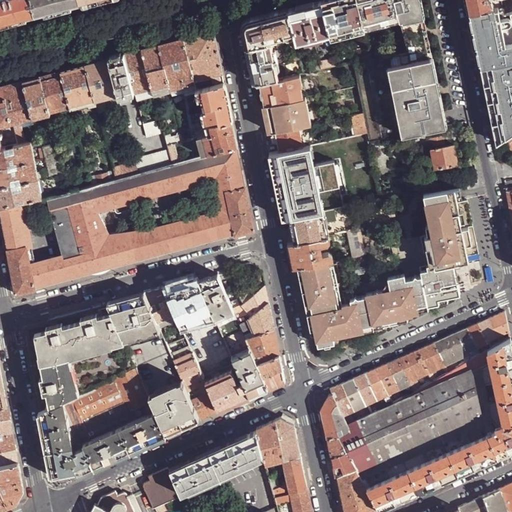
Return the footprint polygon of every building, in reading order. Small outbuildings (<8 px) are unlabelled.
[(0,0),(0,22),(37,13),(33,0),(0,0)] [(72,4),(70,0),(33,0),(37,13),(72,4)] [(295,32),(297,40),(311,37),(317,35),(330,31),(322,0),(320,0),(314,2),(289,8),(295,32)] [(322,0),(330,31),(331,33),(365,24),(358,0),(322,0)] [(358,0),(365,24),(399,15),(394,0),(358,0)] [(394,0),(399,15),(420,9),(417,0),(394,0)] [(467,0),(470,11),(491,6),(489,0),(467,0)] [(511,0),(501,0),(502,3),(497,4),(493,5),(491,6),(470,11),(481,61),(493,58),(508,136),(511,133),(511,0)] [(244,25),(246,36),(255,33),(257,43),(270,39),(295,32),(289,8),(248,19),(245,22),(244,25)] [(428,47),(420,9),(399,15),(399,18),(408,51),(428,47)] [(399,18),(399,15),(365,24),(365,26),(399,18)] [(331,33),(331,35),(365,26),(365,24),(331,33)] [(465,27),(468,40),(475,38),(472,25),(465,27)] [(214,28),(184,36),(195,80),(197,88),(225,81),(214,28)] [(255,33),(246,36),(248,45),(257,43),(255,33)] [(160,42),(171,87),(195,80),(184,36),(160,42)] [(273,49),(270,39),(257,43),(248,45),(256,82),(260,81),(264,80),(279,77),(275,59),(273,49)] [(160,42),(143,46),(155,94),(172,89),(171,87),(160,42)] [(143,46),(126,51),(136,90),(138,98),(155,94),(143,46)] [(408,51),(390,55),(392,64),(429,56),(428,47),(408,51)] [(126,51),(109,55),(118,94),(119,95),(136,90),(126,51)] [(109,55),(87,61),(97,99),(118,94),(109,55)] [(392,64),(390,55),(373,58),(353,62),(358,85),(363,109),(364,113),(366,121),(368,132),(370,141),(406,134),(392,64)] [(429,56),(392,64),(406,134),(444,125),(436,90),(429,56)] [(62,68),(71,103),(83,100),(85,107),(91,106),(91,108),(98,106),(97,99),(87,61),(62,68)] [(42,73),(51,110),(71,104),(71,103),(62,68),(42,73)] [(25,77),(34,115),(45,112),(51,111),(51,110),(42,73),(25,77)] [(264,80),(268,103),(306,96),(300,73),(279,77),(264,80)] [(13,121),(34,115),(25,77),(3,83),(13,121)] [(197,88),(195,80),(171,87),(172,89),(173,94),(197,88)] [(264,80),(260,81),(264,104),(268,103),(264,80)] [(225,81),(197,88),(200,97),(205,96),(206,100),(204,101),(206,105),(208,104),(208,108),(203,109),(206,120),(220,117),(221,122),(233,119),(225,81)] [(0,83),(0,124),(13,121),(3,83),(0,83)] [(100,111),(121,105),(119,95),(118,94),(97,99),(98,106),(100,111)] [(312,123),(306,96),(268,103),(264,104),(270,132),(277,130),(300,125),(305,124),(312,123)] [(83,100),(71,103),(71,104),(73,110),(85,107),(83,100)] [(71,104),(51,110),(51,111),(52,113),(56,112),(57,116),(73,111),(73,110),(71,104)] [(45,112),(47,120),(53,118),(52,113),(51,111),(45,112)] [(366,121),(364,113),(352,115),(356,135),(358,134),(368,132),(366,121)] [(144,124),(148,136),(165,132),(162,119),(144,124)] [(239,146),(233,119),(221,122),(207,125),(210,134),(202,136),(200,136),(203,155),(219,151),(239,146)] [(207,125),(207,123),(199,125),(200,128),(202,136),(210,134),(207,125)] [(277,142),(279,142),(280,150),(304,145),(302,136),(300,125),(277,130),(277,131),(275,132),(273,133),(272,134),(272,136),(272,138),(273,140),(274,141),(276,142),(277,142)] [(202,136),(200,128),(193,130),(195,137),(200,136),(202,136)] [(185,140),(183,132),(172,135),(171,132),(166,134),(168,140),(168,144),(174,143),(185,140)] [(0,166),(35,159),(32,141),(3,147),(0,147),(0,166)] [(67,172),(60,143),(42,147),(45,157),(50,176),(67,172)] [(173,163),(179,162),(174,143),(168,144),(169,146),(170,149),(173,163)] [(433,148),(437,168),(458,164),(454,143),(433,148)] [(340,161),(340,158),(315,164),(312,144),(304,145),(280,150),(281,151),(274,152),(276,163),(273,163),(277,185),(280,184),(282,193),(279,194),(282,208),(287,207),(289,217),(310,213),(318,211),(344,206),(342,194),(338,195),(336,185),(340,185),(339,182),(335,162),(340,161)] [(239,146),(219,151),(222,167),(232,214),(236,234),(236,235),(256,230),(239,146)] [(152,154),(155,168),(173,163),(170,149),(152,154)] [(176,186),(216,169),(222,167),(219,151),(203,155),(179,162),(173,163),(155,168),(138,173),(117,178),(110,180),(98,183),(92,185),(87,186),(72,190),(69,191),(73,211),(76,223),(81,240),(82,248),(84,254),(117,244),(113,236),(109,237),(98,213),(101,212),(98,204),(176,183),(176,186)] [(152,154),(135,159),(135,161),(138,173),(155,168),(152,154)] [(0,185),(39,178),(35,159),(0,166),(0,185)] [(135,161),(114,167),(115,169),(117,178),(138,173),(135,161)] [(340,161),(335,162),(339,182),(345,181),(340,161)] [(226,210),(232,214),(222,167),(216,169),(217,177),(226,210)] [(96,174),(98,183),(110,180),(117,178),(115,169),(96,174)] [(203,183),(217,177),(216,169),(176,186),(176,183),(98,204),(101,212),(140,196),(142,200),(176,189),(201,180),(203,183)] [(0,204),(19,200),(24,200),(24,203),(43,198),(39,178),(0,185),(0,204)] [(459,201),(465,200),(462,185),(456,186),(459,201)] [(480,252),(469,199),(465,200),(459,201),(456,186),(426,192),(432,222),(434,232),(432,233),(435,244),(433,244),(434,250),(436,262),(437,266),(456,262),(470,259),(469,254),(480,252)] [(69,191),(44,198),(63,254),(64,258),(84,254),(82,248),(81,240),(76,223),(73,211),(69,191)] [(0,204),(1,209),(20,204),(19,200),(0,204)] [(32,265),(36,260),(24,203),(20,204),(28,245),(32,265)] [(9,249),(28,245),(20,204),(1,209),(9,249)] [(232,214),(226,210),(202,214),(203,217),(177,221),(151,228),(151,231),(113,236),(117,244),(232,214)] [(328,220),(346,217),(344,210),(319,214),(320,218),(327,217),(328,220)] [(314,237),(323,235),(320,218),(319,214),(318,211),(310,213),(314,237)] [(113,236),(101,212),(98,213),(109,237),(113,236)] [(314,237),(310,213),(289,217),(284,218),(289,242),(314,237)] [(161,254),(236,234),(232,214),(117,244),(84,254),(88,273),(161,254)] [(323,235),(330,234),(349,231),(363,228),(360,214),(346,217),(328,220),(327,217),(320,218),(323,235)] [(363,228),(349,231),(355,257),(368,253),(365,235),(363,228)] [(432,233),(430,233),(423,235),(426,252),(434,250),(433,244),(435,244),(432,233)] [(289,242),(294,268),(299,267),(330,261),(330,264),(333,263),(335,262),(334,254),(330,252),(324,253),(320,251),(320,249),(322,245),(328,244),(331,240),(330,234),(323,235),(314,237),(289,242)] [(18,293),(37,288),(37,287),(32,265),(28,245),(9,249),(18,293)] [(36,260),(32,265),(64,258),(63,254),(36,260)] [(88,273),(84,254),(64,258),(32,265),(37,287),(88,273)] [(346,298),(345,290),(339,262),(335,262),(333,263),(330,264),(330,261),(299,267),(307,306),(342,298),(346,298)] [(251,262),(238,265),(252,280),(263,269),(251,262)] [(437,266),(436,262),(422,264),(423,273),(424,273),(427,272),(431,268),(437,266)] [(456,262),(437,266),(431,268),(427,272),(424,273),(430,304),(440,301),(440,298),(462,293),(456,262)] [(241,296),(243,303),(266,283),(264,270),(263,269),(252,280),(239,291),(241,296)] [(428,301),(429,304),(430,304),(424,273),(423,273),(407,277),(406,271),(389,275),(392,287),(368,292),(368,294),(374,321),(384,319),(385,323),(398,320),(397,316),(408,314),(414,312),(413,309),(418,308),(417,303),(428,301)] [(200,281),(218,321),(236,313),(231,300),(218,273),(210,277),(200,281)] [(200,281),(198,276),(181,281),(165,285),(179,317),(188,337),(190,343),(192,347),(194,351),(205,376),(235,362),(233,355),(218,321),(200,281)] [(270,301),(266,283),(243,303),(245,306),(253,314),(270,301)] [(155,287),(146,290),(147,291),(161,325),(179,317),(165,285),(155,287)] [(352,297),(356,297),(354,288),(345,290),(346,298),(342,298),(343,304),(353,302),(352,297)] [(128,345),(163,330),(161,325),(147,291),(140,293),(119,299),(109,301),(109,302),(128,344),(128,345)] [(342,298),(307,306),(312,331),(316,330),(318,335),(320,346),(336,342),(335,337),(334,332),(344,331),(345,334),(364,330),(364,329),(375,327),(375,326),(374,321),(368,294),(356,297),(352,297),(353,302),(343,304),(342,298)] [(241,296),(231,300),(236,313),(245,306),(243,303),(241,296)] [(280,354),(270,301),(253,314),(241,323),(251,346),(259,363),(280,354)] [(417,303),(418,308),(419,309),(429,307),(429,304),(428,301),(417,303)] [(28,333),(43,409),(64,399),(80,392),(72,355),(128,344),(109,302),(97,305),(34,322),(32,323),(26,324),(27,330),(28,333)] [(253,314),(245,306),(236,313),(241,323),(253,314)] [(505,310),(489,317),(499,335),(507,330),(509,329),(505,310)] [(478,322),(488,339),(496,336),(499,335),(489,317),(478,322)] [(468,326),(479,346),(489,342),(488,339),(478,322),(468,326)] [(457,331),(468,351),(470,350),(479,346),(468,326),(457,331)] [(459,358),(464,356),(469,353),(468,351),(457,331),(447,336),(459,358)] [(511,337),(511,334),(508,336),(501,340),(499,342),(494,345),(492,346),(489,349),(491,361),(495,379),(511,376),(511,337)] [(446,364),(457,359),(459,358),(447,336),(434,342),(446,364)] [(424,346),(436,369),(443,366),(446,364),(434,342),(429,344),(424,346)] [(251,346),(233,355),(235,362),(239,369),(250,393),(269,385),(259,363),(251,346)] [(415,350),(427,373),(436,369),(424,346),(420,348),(415,350)] [(189,348),(174,355),(176,359),(191,352),(189,348)] [(400,357),(412,380),(414,379),(427,373),(415,350),(400,357)] [(183,375),(190,390),(208,382),(207,381),(205,376),(194,351),(191,352),(176,359),(183,375)] [(464,356),(467,362),(471,361),(472,360),(471,357),(469,353),(464,356)] [(286,380),(280,354),(259,363),(269,385),(270,387),(272,386),(286,380)] [(401,388),(413,382),(412,380),(400,357),(388,362),(401,388)] [(473,369),(482,412),(491,408),(505,425),(495,379),(491,361),(473,369)] [(401,388),(388,362),(377,367),(391,393),(401,388)] [(64,399),(74,444),(75,450),(86,445),(84,442),(121,426),(157,410),(148,390),(138,366),(80,392),(64,399)] [(372,369),(365,372),(379,398),(391,393),(377,367),(372,369)] [(348,451),(358,468),(401,448),(441,431),(466,420),(482,412),(473,369),(472,369),(472,368),(449,379),(446,373),(432,381),(428,384),(420,388),(417,389),(415,390),(398,400),(395,401),(384,408),(372,413),(369,414),(359,419),(348,424),(351,431),(338,435),(347,451),(348,451)] [(220,411),(251,397),(251,396),(250,393),(239,369),(234,371),(233,369),(207,381),(208,382),(211,391),(220,411)] [(355,376),(367,403),(379,398),(365,372),(361,374),(355,376)] [(148,390),(157,410),(167,432),(168,432),(201,418),(194,399),(190,390),(183,375),(148,390)] [(349,379),(343,382),(355,409),(367,403),(355,376),(349,379)] [(511,376),(495,379),(505,425),(511,422),(511,376)] [(331,387),(333,392),(343,415),(355,409),(343,382),(338,384),(331,387)] [(251,396),(270,387),(269,385),(250,393),(251,396)] [(5,388),(0,388),(0,407),(8,405),(5,388)] [(201,417),(202,419),(220,411),(211,391),(194,399),(201,418),(201,417)] [(329,437),(338,435),(351,431),(348,424),(343,415),(333,392),(329,394),(322,407),(329,437)] [(74,444),(64,399),(43,409),(40,409),(48,449),(74,444)] [(8,405),(0,407),(0,421),(11,420),(8,405)] [(489,432),(505,425),(491,408),(482,412),(482,414),(467,420),(471,430),(485,424),(489,432)] [(132,450),(169,433),(168,432),(167,432),(157,410),(121,426),(132,450)] [(282,415),(276,418),(285,458),(285,461),(302,457),(295,423),(282,415)] [(276,418),(258,426),(259,428),(266,458),(268,463),(285,458),(276,418)] [(11,420),(0,421),(0,436),(14,434),(11,420)] [(441,431),(441,432),(467,420),(466,420),(441,431)] [(441,432),(449,450),(489,432),(485,424),(471,430),(467,420),(441,432)] [(511,449),(511,422),(505,425),(489,432),(499,456),(511,449)] [(121,426),(84,442),(86,445),(95,466),(132,450),(121,426)] [(259,428),(170,468),(182,495),(183,495),(266,458),(259,428)] [(441,432),(441,431),(401,448),(402,449),(441,432)] [(449,450),(441,432),(402,449),(410,468),(449,450)] [(499,456),(489,432),(449,450),(460,473),(480,464),(499,456)] [(14,434),(0,436),(0,450),(16,447),(14,434)] [(333,456),(347,451),(338,435),(329,437),(333,456)] [(86,445),(75,450),(74,444),(48,449),(53,473),(56,474),(63,473),(62,471),(77,468),(78,470),(80,473),(95,466),(86,445)] [(16,447),(0,450),(0,465),(19,461),(16,447)] [(358,468),(402,449),(401,448),(358,468)] [(410,468),(402,449),(358,468),(368,486),(410,468)] [(460,473),(449,450),(410,468),(420,491),(441,481),(460,473)] [(337,475),(358,468),(348,451),(347,451),(333,456),(337,475)] [(302,457),(285,461),(290,482),(292,491),(308,487),(302,457)] [(19,461),(0,465),(1,469),(0,469),(0,482),(9,505),(16,501),(24,487),(19,461)] [(145,483),(146,485),(147,490),(148,489),(155,506),(155,507),(169,501),(182,495),(170,468),(169,466),(150,474),(152,479),(147,481),(145,483)] [(337,475),(344,511),(371,511),(380,508),(368,486),(358,468),(337,475)] [(420,491),(410,468),(368,486),(380,508),(397,501),(420,491)] [(274,488),(281,485),(278,475),(271,477),(274,488)] [(511,511),(511,481),(501,487),(509,511),(511,511)] [(0,508),(9,505),(0,482),(0,508)] [(295,511),(291,491),(292,491),(290,482),(281,485),(274,488),(278,506),(279,511),(295,511)] [(313,511),(308,487),(292,491),(291,491),(295,511),(313,511)] [(509,511),(501,487),(484,494),(489,511),(509,511)] [(128,490),(126,490),(119,493),(117,489),(103,496),(99,503),(115,511),(137,511),(130,496),(131,495),(129,492),(128,490)] [(489,511),(484,494),(460,505),(460,508),(453,511),(489,511)] [(183,495),(182,495),(169,501),(173,511),(187,504),(183,495)] [(115,511),(99,503),(97,502),(91,511),(115,511)]
